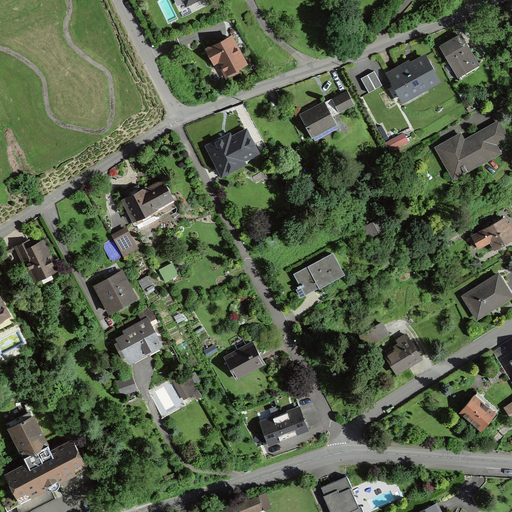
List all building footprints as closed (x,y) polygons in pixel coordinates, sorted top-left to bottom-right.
[(233,68),(235,67),(245,62),(230,36),(207,48),(214,61),(219,59),(221,63),(223,66),(230,62),(233,68)] [(458,75),(472,67),(468,59),(474,56),(469,47),(467,48),(460,36),(452,41),(442,47),(450,58),(448,59),(458,75)] [(485,55),(491,51),(484,40),(477,44),(485,55)] [(417,87),(419,90),(438,80),(424,56),(415,62),(408,66),(407,63),(389,73),(402,95),(417,87)] [(468,59),(472,67),(479,63),(474,56),(468,59)] [(237,70),(235,67),(233,68),(230,62),(223,66),(227,75),(237,70)] [(374,70),(368,73),(376,88),(383,84),(374,70)] [(361,77),(369,91),(376,88),(368,73),(361,77)] [(404,99),(419,90),(417,87),(402,95),(404,99)] [(347,89),(340,93),(347,107),(355,104),(347,89)] [(347,107),(340,93),(325,100),(324,99),(318,103),(300,112),(311,133),(336,121),(333,115),(347,107)] [(336,121),(311,133),(312,136),(337,123),(336,121)] [(485,128),(487,131),(493,142),(505,137),(499,122),(485,128)] [(258,151),(247,129),(233,136),(226,140),(224,136),(207,144),(222,173),(245,162),(243,158),(258,151)] [(476,165),(474,162),(497,150),(493,142),(487,131),(476,136),(463,144),(461,140),(463,139),(460,133),(439,144),(452,169),(461,164),(465,171),(476,165)] [(452,169),(456,176),(465,171),(461,164),(452,169)] [(141,189),(130,195),(125,198),(136,219),(157,208),(155,206),(174,197),(165,180),(154,185),(147,189),(146,187),(141,189)] [(128,191),(130,195),(141,189),(139,186),(128,191)] [(157,208),(158,211),(160,214),(178,205),(174,197),(155,206),(157,208)] [(157,208),(136,219),(137,222),(158,211),(157,208)] [(158,211),(137,222),(140,227),(161,217),(160,214),(158,211)] [(502,218),(496,221),(485,227),(486,228),(491,238),(496,247),(511,238),(511,229),(510,226),(505,216),(502,218)] [(114,235),(124,254),(138,246),(128,228),(114,235)] [(491,238),(486,228),(471,236),(475,245),(480,243),(481,244),(491,238)] [(42,276),(58,268),(46,244),(41,246),(40,242),(32,246),(30,240),(18,246),(25,260),(26,259),(32,270),(37,267),(42,276)] [(345,272),(333,252),(297,272),(302,282),(299,285),(300,287),(304,285),(306,289),(323,280),(325,283),(345,272)] [(36,279),(42,276),(37,267),(32,270),(36,279)] [(133,288),(124,272),(114,278),(109,281),(108,280),(97,285),(111,310),(134,298),(130,290),(133,288)] [(477,292),(503,276),(500,272),(475,288),(477,292)] [(511,295),(511,291),(503,276),(477,292),(468,298),(478,313),(493,304),(495,306),(511,295)] [(466,294),(468,298),(477,292),(475,288),(466,294)] [(0,320),(11,315),(0,293),(0,320)] [(479,316),(495,306),(493,304),(478,313),(479,316)] [(155,317),(150,306),(140,312),(145,321),(148,319),(148,320),(155,317)] [(380,333),(395,324),(392,318),(376,327),(380,333)] [(148,319),(145,321),(131,328),(133,332),(121,338),(122,340),(129,353),(131,358),(142,352),(146,350),(148,352),(161,345),(148,320),(148,319)] [(397,327),(395,324),(380,333),(382,336),(397,327)] [(362,335),(366,341),(380,333),(376,327),(362,335)] [(366,341),(368,344),(382,336),(380,333),(366,341)] [(405,359),(418,350),(407,333),(399,338),(400,341),(396,344),(398,347),(388,353),(398,370),(409,364),(405,359)] [(353,340),(357,347),(366,341),(362,335),(353,340)] [(129,353),(122,340),(117,342),(124,355),(129,353)] [(264,360),(253,341),(225,355),(235,375),(264,360)] [(366,341),(357,347),(359,350),(368,344),(366,341)] [(421,356),(418,350),(405,359),(409,364),(421,356)] [(507,373),(503,365),(490,373),(494,381),(507,373)] [(200,389),(188,368),(173,377),(184,397),(200,389)] [(174,395),(169,385),(163,388),(168,398),(174,395)] [(476,394),(461,410),(471,418),(483,428),(500,409),(479,391),(476,394)] [(279,409),(281,414),(289,412),(289,413),(302,408),(299,401),(279,409)] [(281,414),(290,435),(309,428),(302,408),(289,413),(289,412),(281,414)] [(263,423),(271,443),(290,435),(281,414),(275,417),(275,418),(263,423)] [(32,493),(51,484),(49,482),(53,480),(58,478),(59,480),(77,471),(73,463),(85,457),(75,437),(50,450),(48,447),(51,445),(36,416),(28,420),(26,417),(11,425),(29,461),(7,472),(18,492),(29,486),(32,493)] [(77,471),(59,480),(65,492),(95,477),(85,457),(73,463),(77,471)] [(0,475),(0,494),(8,510),(18,505),(21,511),(26,511),(57,496),(51,484),(32,493),(29,486),(18,492),(7,472),(0,475)] [(363,511),(349,477),(321,489),(330,511),(363,511)] [(252,500),(256,509),(262,506),(258,497),(252,500)] [(223,511),(247,511),(256,509),(252,500),(223,511)] [(442,511),(438,503),(419,511),(442,511)]
